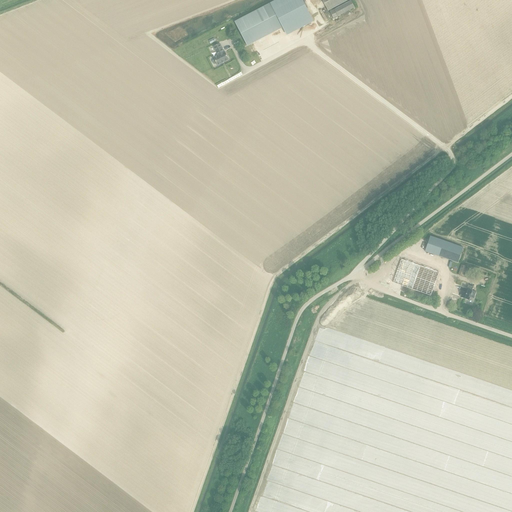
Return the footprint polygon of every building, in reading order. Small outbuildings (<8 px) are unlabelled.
[(276,0),(270,3),(235,22),(248,46),(283,28),(287,36),(314,22),(302,0),(276,0)] [(322,0),(328,11),(331,9),(349,0),(322,0)] [(334,10),(335,10),(330,12),(333,18),(338,16),(355,8),(351,1),(334,10)] [(326,9),(322,11),(327,21),(331,20),(326,9)] [(220,44),(215,46),(214,47),(218,55),(214,58),(215,60),(213,61),(212,62),(214,64),(215,64),(216,64),(217,66),(229,60),(225,52),(224,52),(220,44)] [(219,85),(221,90),(230,86),(228,81),(219,85)] [(463,248),(430,236),(425,252),(457,263),(463,248)] [(439,272),(401,259),(393,283),(412,289),(431,296),(439,272)] [(458,274),(462,276),(466,266),(462,265),(458,274)] [(460,294),(462,295),(461,297),(469,300),(471,295),(475,297),(476,292),(472,291),(473,287),(468,285),(467,289),(464,288),(462,288),(460,294)]
